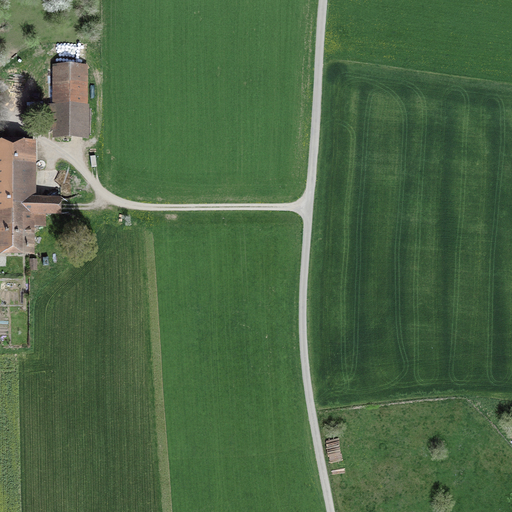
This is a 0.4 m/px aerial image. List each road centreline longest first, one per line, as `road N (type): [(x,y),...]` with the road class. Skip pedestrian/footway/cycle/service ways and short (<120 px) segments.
road 1 (unclassified): [(322,0),(302,316),(329,511)]
road 2 (track): [(0,101),(15,125),(61,148),(115,201),(308,207)]
